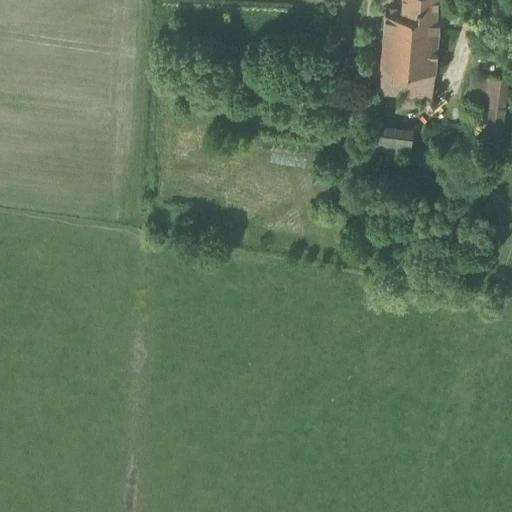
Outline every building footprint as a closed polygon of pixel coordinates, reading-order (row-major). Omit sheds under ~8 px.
[(390,5),(390,10),(386,10),(379,83),(433,88),(440,14),(437,14),(437,0),(402,0),(402,6),(390,5)] [(484,58),(509,60),(511,40),(486,38),(484,58)] [(362,75),(364,56),(357,55),(355,75),(362,75)] [(506,107),(510,78),(471,74),(468,102),(479,104),(506,107)] [(414,100),(415,93),(400,91),(400,98),(414,100)] [(412,147),(413,129),(370,127),(369,145),(412,147)]
